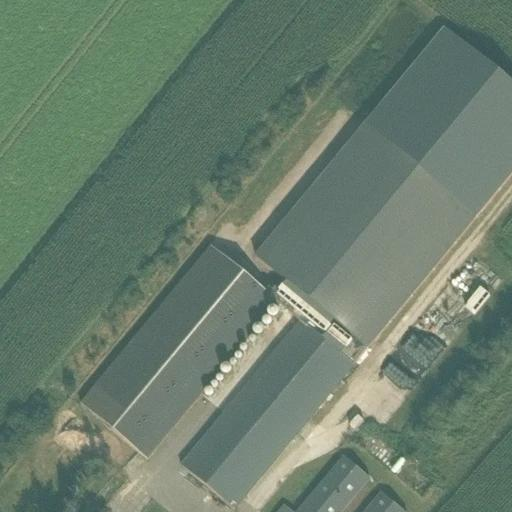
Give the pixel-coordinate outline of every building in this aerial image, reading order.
[(365,126),(255,259),(283,281),(271,296),(278,303),(277,304),(300,323),(354,367),(478,217),(511,175),(511,86),(444,31),(365,126)] [(211,247),(80,405),(148,461),(278,303),(271,296),(211,247)] [(234,511),(355,367),(354,367),(300,323),(181,467),(233,511),(234,511)] [(344,511),(370,481),(342,458),(297,511),(290,511),(284,507),(279,511),(344,511)] [(402,511),(382,495),(367,511),(402,511)]
